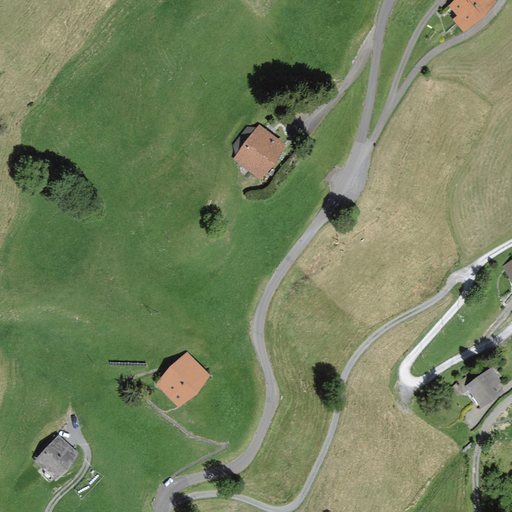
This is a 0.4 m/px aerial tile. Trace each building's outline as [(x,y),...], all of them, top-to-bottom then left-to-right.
[(453,0),(448,6),(456,15),(452,19),(465,32),(497,2),(494,0),(453,0)] [(287,144),(259,124),(234,159),(262,179),(287,144)] [(211,376),(187,352),(156,383),(180,407),(211,376)] [(500,380),(490,367),(466,385),(482,406),(504,390),(498,382),(500,380)] [(80,455),(59,436),(35,462),(56,481),(80,455)]
